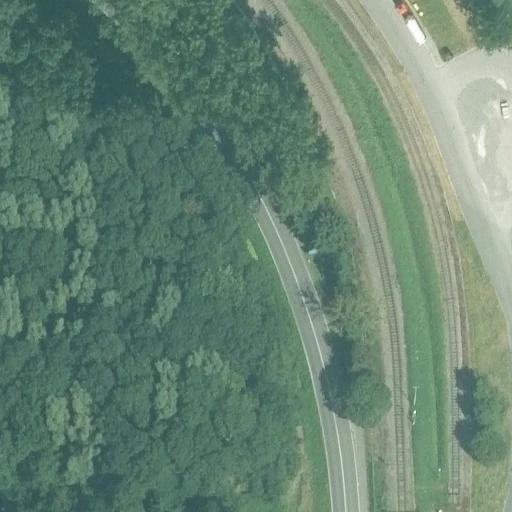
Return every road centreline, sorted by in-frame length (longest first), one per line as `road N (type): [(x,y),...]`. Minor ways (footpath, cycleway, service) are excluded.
road 1 (unclassified): [(345,511),(320,360),(274,227),(206,108),(109,0)]
road 2 (unclassified): [(511,297),(432,90),(377,0)]
